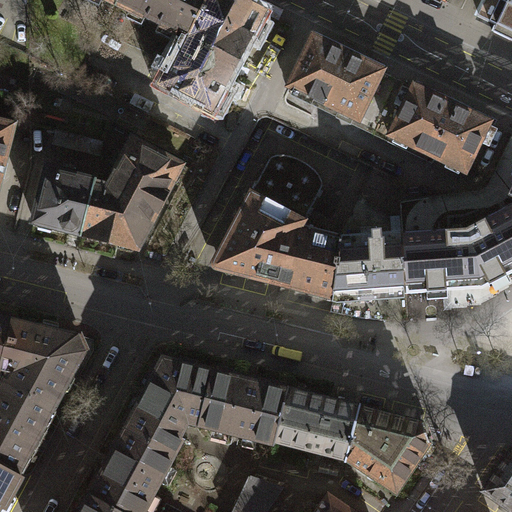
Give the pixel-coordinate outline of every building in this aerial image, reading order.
[(205,0),(117,0),(116,3),(187,36),(205,0)] [(254,7),(238,0),(205,0),(187,36),(162,84),(214,111),(259,19),(254,7)] [(511,1),(509,0),(508,0),(496,26),(493,32),(509,40),(511,33),(511,1)] [(314,37),(290,88),(359,121),(360,121),(384,71),(314,37)] [(399,78),(384,71),(360,121),(375,128),(399,78)] [(415,86),(399,78),(375,128),(390,135),(415,86)] [(490,126),(491,123),(415,86),(390,135),(390,137),(466,174),(482,142),(483,143),(491,126),(490,126)] [(0,172),(12,124),(0,121),(0,172)] [(94,185),(83,233),(137,247),(181,166),(131,139),(105,188),(94,185)] [(290,246),(302,224),(308,214),(311,215),(315,208),(312,207),(318,197),(320,198),(324,191),(322,189),(323,187),(323,182),(320,176),(316,172),(312,168),(306,164),(296,159),(288,156),(276,156),(272,157),(215,264),(215,267),(217,268),(280,284),(290,246)] [(399,177),(375,166),(362,192),(401,210),(399,177)] [(83,233),(94,185),(95,178),(49,167),(36,221),(83,233)] [(511,192),(510,196),(511,196),(511,205),(466,230),(403,234),(407,294),(464,290),(463,284),(476,283),(476,289),(484,288),(490,285),(490,274),(503,267),(508,276),(511,273),(511,192)] [(290,246),(280,284),(332,297),(342,235),(302,224),(290,246)] [(342,235),(332,297),(338,299),(342,298),(342,300),(347,302),(353,299),(353,298),(391,295),(391,297),(396,299),(402,296),(402,294),(407,294),(403,234),(402,230),(342,235)] [(0,314),(0,362),(11,317),(0,314)] [(4,379),(56,407),(87,347),(82,336),(11,317),(0,362),(0,369),(9,371),(4,379)] [(190,421),(200,423),(214,370),(162,357),(125,426),(173,454),(190,421)] [(200,423),(275,441),(289,389),(214,370),(200,423)] [(56,407),(4,379),(0,386),(0,463),(20,474),(56,407)] [(275,441),(347,458),(359,407),(289,389),(275,441)] [(359,407),(347,458),(396,491),(430,441),(422,423),(359,407)] [(123,511),(142,511),(173,454),(125,426),(89,494),(123,511)] [(511,511),(511,452),(484,494),(510,511),(511,511)] [(0,511),(20,474),(0,463),(0,511)] [(231,511),(264,511),(281,486),(249,474),(231,511)] [(79,511),(123,511),(89,494),(79,511)] [(314,511),(353,511),(327,494),(314,511)]
